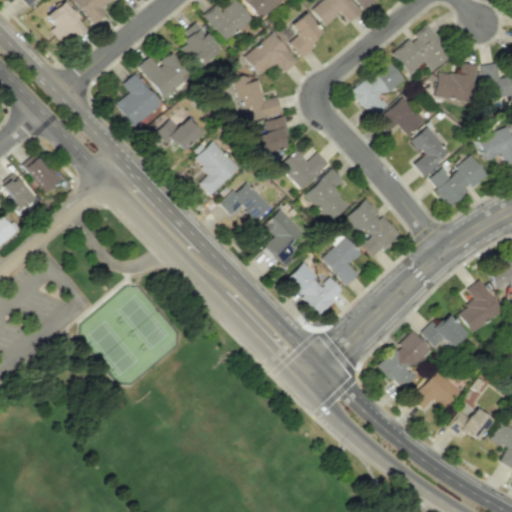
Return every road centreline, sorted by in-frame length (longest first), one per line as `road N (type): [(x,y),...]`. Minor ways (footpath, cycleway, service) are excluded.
road 1 (secondary): [(385,431),(0,33)]
road 2 (residential): [(443,254),(305,97),(421,0)]
road 3 (secondary): [(0,69),(215,293)]
road 4 (tertiary): [(303,384),(422,271),(511,210)]
road 5 (secondary): [(229,272),(199,258),(120,176),(105,178)]
road 6 (secondary): [(506,511),(385,431)]
road 7 (residential): [(57,93),(165,0)]
road 8 (secondary): [(215,293),(303,384)]
